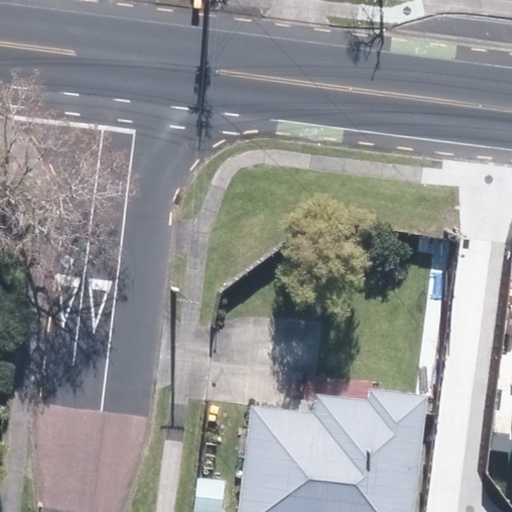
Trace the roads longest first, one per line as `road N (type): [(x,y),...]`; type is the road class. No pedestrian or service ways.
road 1 (residential): [(85,511),(143,56)]
road 2 (secondary): [(143,56),(511,97)]
road 3 (secondary): [(0,38),(143,56)]
